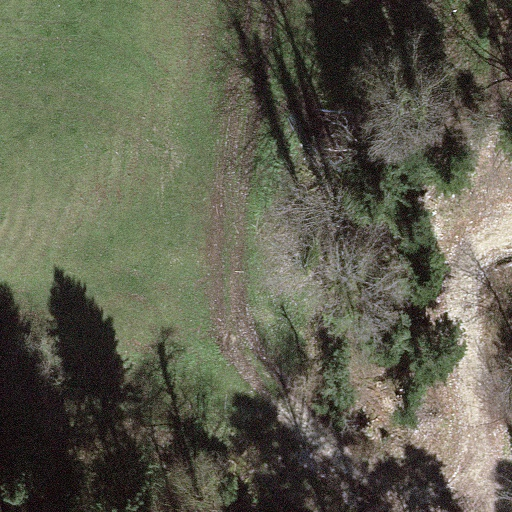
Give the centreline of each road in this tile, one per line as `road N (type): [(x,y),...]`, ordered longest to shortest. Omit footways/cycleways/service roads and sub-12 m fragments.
road 1 (track): [(508,511),(473,388),(461,293),(467,259),(490,232),(511,227)]
road 2 (track): [(502,505),(440,501),(377,470),(297,416),(252,362)]
